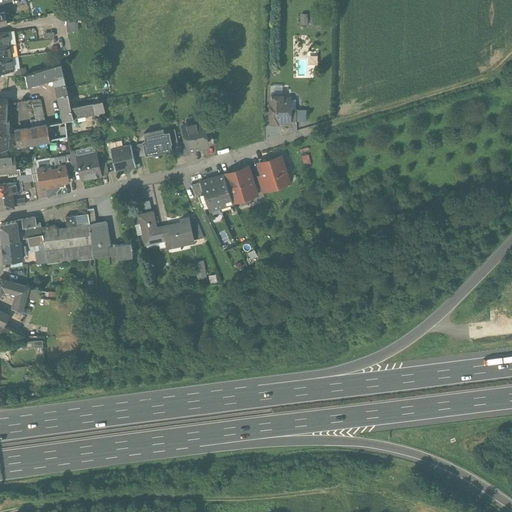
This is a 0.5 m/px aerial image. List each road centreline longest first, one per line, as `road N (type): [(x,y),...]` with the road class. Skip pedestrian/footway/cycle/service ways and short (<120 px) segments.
road 1 (track): [(11,511),(104,499),(344,491),(355,511)]
road 2 (motorway): [(289,390),(0,426)]
road 3 (motorway): [(249,433),(417,456),(511,508)]
road 4 (motorway): [(511,243),(396,349),(289,390)]
road 5 (residential): [(49,204),(305,133)]
road 6 (motorway): [(249,433),(511,401)]
road 7 (motorway): [(0,464),(249,433)]
road 8 (motorway): [(511,362),(289,390)]
road 9 (track): [(511,55),(456,86),(305,133)]
